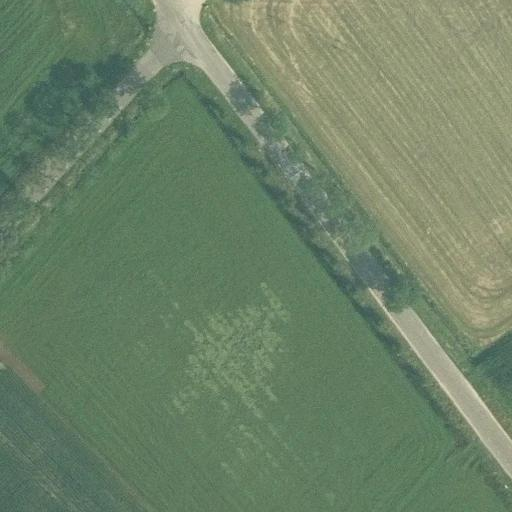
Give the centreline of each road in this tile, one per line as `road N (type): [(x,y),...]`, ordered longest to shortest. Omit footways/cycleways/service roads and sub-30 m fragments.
road 1 (unclassified): [(511,465),(186,27)]
road 2 (unclassified): [(0,233),(186,27)]
